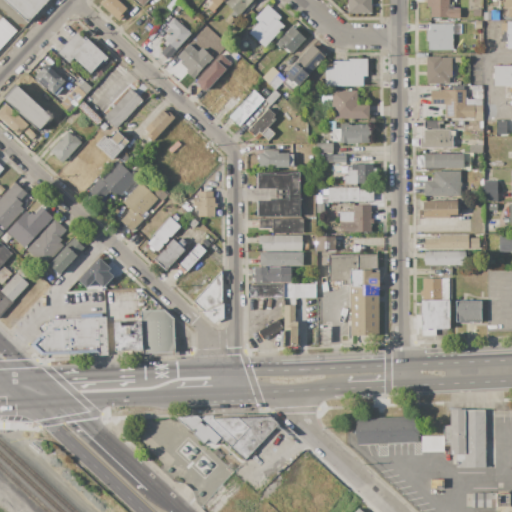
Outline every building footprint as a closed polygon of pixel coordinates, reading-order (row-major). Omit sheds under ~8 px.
[(48,0),(28,23),(3,0),(48,0)] [(100,5),(104,0),(117,0),(127,8),(116,20),(100,5)] [(227,0),(253,0),(237,16),(224,3),(227,0)] [(347,15),(347,0),(370,0),(371,14),(347,15)] [(430,18),(430,8),(425,8),(425,0),(449,0),(449,5),(453,5),(453,8),(459,8),(459,18),(430,18)] [(511,16),(511,0),(501,0),(502,8),(507,8),(507,17),(511,16)] [(264,47),(249,33),(258,23),(254,19),(267,5),(280,18),(278,21),(284,27),(264,47)] [(229,14),(235,18),(229,25),(224,21),(229,14)] [(0,48),(0,20),(2,18),(16,31),(0,48)] [(167,59),(161,53),(169,45),(163,40),(169,34),(164,30),(173,19),(190,33),(167,59)] [(511,48),(511,21),(499,22),(499,41),(505,41),(506,49),(511,48)] [(429,24),(460,24),(460,35),(452,35),(452,50),(428,50),(428,42),(426,42),(426,31),(429,31),(429,24)] [(275,44),(291,26),(305,39),(291,54),(282,46),(280,48),(275,44)] [(58,53),(76,34),(85,42),(87,40),(106,57),(90,73),(73,58),(69,63),(58,53)] [(212,58),(193,79),(186,73),(188,71),(178,62),(180,61),(176,57),(189,43),(198,52),(201,48),(212,58)] [(312,45),(325,57),(292,92),(282,83),(286,78),(283,76),(312,45)] [(220,55),(230,64),(205,92),(195,83),(220,55)] [(426,57),(440,57),(440,63),(451,63),(451,78),(448,78),(448,84),(426,84),(426,57)] [(363,86),(324,86),(324,67),(333,67),(333,61),(349,61),(349,59),(366,59),(366,77),(363,77),(363,86)] [(34,77),(46,64),(65,81),(60,86),(62,89),(55,97),(34,77)] [(511,66),(494,66),(494,86),(511,86),(511,66)] [(235,69),(241,74),(236,80),(248,91),(229,113),(221,106),(230,96),(226,92),(224,95),(221,92),(223,89),(218,85),(228,73),(230,75),(235,69)] [(279,72),(285,78),(274,90),(267,84),(279,72)] [(77,86),(78,88),(80,85),(76,81),(79,77),(91,88),(85,95),(69,113),(60,104),(77,86)] [(16,86),(50,117),(38,130),(18,112),(4,99),(16,86)] [(469,86),(482,86),(482,94),(479,94),(479,93),(475,93),(475,94),(470,94),(470,92),(469,92),(469,86)] [(130,89),(142,100),(117,129),(104,117),(130,89)] [(263,99),(239,126),(229,117),(253,90),(263,99)] [(274,90),(280,95),(270,106),(264,101),(274,90)] [(430,90),(465,90),(465,97),(467,97),(467,99),(481,99),(481,121),(473,121),(473,118),(444,118),(444,105),(430,105),(430,90)] [(332,119),(332,91),(357,91),(357,103),(368,103),(369,119),(332,119)] [(321,93),(331,93),(331,105),(321,105),(321,93)] [(0,109),(5,104),(28,125),(18,136),(0,119),(0,109)] [(267,109),(275,115),(273,117),(276,120),(268,128),(275,134),(268,142),(261,135),(256,140),(246,131),(267,109)] [(175,118),(158,135),(157,133),(152,138),(144,129),(162,110),(167,115),(170,113),(175,118)] [(424,121),(438,121),(438,129),(424,129),(424,121)] [(326,122),(335,122),(335,129),(332,129),(332,130),(326,130),(326,122)] [(340,143),(340,142),(332,142),(332,130),(332,129),(335,129),(339,129),(339,124),(348,124),(348,125),(370,125),(370,143),(357,143),(357,144),(345,144),(345,143),(340,143)] [(28,128),(35,135),(31,140),(24,133),(28,128)] [(423,130),(449,130),(449,135),(452,135),(452,140),(454,140),(454,146),(452,146),(452,148),(419,149),(419,138),(423,138),(423,130)] [(68,131),(80,143),(63,162),(50,150),(68,131)] [(127,142),(111,160),(95,146),(104,135),(108,138),(109,137),(110,139),(116,132),(127,142)] [(177,141),(180,145),(171,153),(168,150),(177,141)] [(316,143),(333,143),(333,153),(316,153),(316,143)] [(424,155),(462,154),(462,152),(469,152),(469,145),(482,145),(482,155),(472,155),(473,166),(470,166),(470,167),(462,167),(462,169),(424,170),(424,155)] [(258,168),(258,153),(262,153),(262,151),(277,151),(277,153),(288,153),(288,154),(293,154),(293,166),(288,166),(288,168),(258,168)] [(126,155),(130,160),(126,163),(122,158),(126,155)] [(332,156),(346,156),(345,169),(339,169),(339,162),(332,162),(332,156)] [(144,174),(138,181),(139,182),(121,200),(110,190),(100,201),(89,191),(117,161),(129,173),(135,166),(144,174)] [(351,165),(372,165),(372,169),(375,169),(375,174),(372,174),(372,184),(344,184),(344,176),(348,176),(348,168),(351,168),(351,165)] [(423,196),(423,181),(430,181),(430,178),(433,178),(433,171),(460,171),(460,196),(423,196)] [(299,172),(300,217),(256,217),(256,201),(275,200),(275,199),(286,199),(286,191),(274,191),(274,189),(256,189),(256,172),(299,172)] [(483,180),(496,180),(497,202),(483,202),(483,180)] [(139,182),(157,199),(141,217),(143,219),(131,232),(120,221),(131,210),(121,200),(139,182)] [(5,230),(0,225),(0,200),(14,183),(27,193),(20,202),(22,204),(20,207),(22,209),(5,230)] [(327,202),(327,188),(358,188),(358,190),(373,190),(373,200),(372,200),(372,202),(327,202)] [(215,191),(215,217),(197,217),(197,211),(195,211),(195,206),(194,206),(194,198),(197,198),(197,192),(215,191)] [(423,201),(457,201),(457,215),(451,215),(449,217),(449,218),(423,219),(423,201)] [(181,207),(185,202),(191,207),(187,212),(181,207)] [(316,204),(324,204),(324,213),(316,213),(316,204)] [(353,206),(371,206),(371,218),(373,218),(373,224),(371,224),(371,233),(339,233),(339,223),(353,223),(353,206)] [(24,247),(7,231),(26,211),(29,214),(31,212),(34,215),(41,207),(52,217),(24,247)] [(147,243),(152,237),(151,236),(169,217),(170,219),(174,215),(179,219),(175,223),(180,227),(156,252),(155,250),(153,252),(148,247),(150,246),(147,243)] [(193,219),(198,223),(193,229),(188,225),(193,219)] [(26,250),(55,220),(65,230),(59,237),(62,240),(60,242),(64,246),(44,267),(26,250)] [(259,220),(302,220),(303,234),(271,234),(271,228),(259,228),(259,220)] [(424,250),(424,239),(438,239),(438,235),(468,235),(468,250),(424,250)] [(261,251),(261,244),(258,244),(258,236),(301,236),(301,251),(261,251)] [(498,237),(511,236),(511,251),(498,252),(498,237)] [(315,237),(335,237),(335,251),(315,251),(315,237)] [(49,264),(74,238),(84,247),(59,274),(49,264)] [(166,270),(154,259),(163,249),(164,250),(167,246),(166,245),(172,239),(177,244),(181,238),(184,241),(182,242),(184,244),(181,248),(184,250),(166,270)] [(470,239),(479,238),(479,249),(470,249),(470,239)] [(178,264),(197,244),(205,251),(184,274),(177,268),(179,265),(178,264)] [(0,256),(5,251),(11,256),(6,262),(0,256)] [(424,252),(465,252),(465,266),(424,266),(424,252)] [(259,253),(302,253),(303,266),(259,267),(259,253)] [(327,280),(327,255),(378,255),(378,335),(350,335),(350,280),(327,280)] [(86,289),(91,283),(99,290),(113,274),(96,259),(77,280),(86,289)] [(0,283),(0,269),(3,266),(11,274),(1,284),(0,283)] [(253,268),(290,267),(290,283),(253,283),(253,279),(251,279),(251,274),(253,274),(253,268)] [(221,270),(222,305),(223,319),(213,324),(201,312),(203,311),(192,302),(221,270)] [(11,302),(0,291),(17,274),(18,275),(21,272),(27,278),(24,281),(28,284),(11,302)] [(422,280),(448,279),(449,299),(420,299),(420,291),(422,291),(422,280)] [(247,284),(315,284),(315,299),(247,299),(247,284)] [(0,291),(11,302),(0,316),(0,291)] [(420,301),(448,300),(449,329),(435,329),(435,336),(421,336),(420,301)] [(455,301),(480,301),(480,322),(455,322),(455,301)] [(283,306),(294,306),(294,323),(296,323),(297,346),(284,347),(283,306)] [(141,311),(163,310),(172,319),(174,350),(158,352),(142,351),(141,321),(141,311)] [(45,330),(46,327),(49,326),(48,323),(52,323),(52,320),(81,318),(80,314),(101,313),(102,317),(105,317),(108,355),(40,358),(29,347),(45,330)] [(258,332),(278,319),(283,328),(263,340),(258,332)] [(114,323),(120,323),(120,326),(134,325),(134,322),(141,321),(142,351),(115,351),(114,323)] [(449,409),(485,410),(486,455),(486,468),(456,468),(456,455),(450,455),(450,445),(443,445),(443,436),(443,426),(449,426),(449,409)] [(220,438),(213,446),(207,439),(203,444),(186,428),(174,417),(197,416),(200,419),(220,438)] [(244,460),(220,438),(200,419),(204,416),(213,416),(212,419),(269,417),(277,425),(244,460)] [(355,419),(417,417),(418,443),(356,445),(355,419)] [(162,429),(164,427),(172,435),(170,437),(162,429)] [(443,436),(443,445),(443,452),(421,452),(421,437),(443,436)] [(167,438),(171,442),(170,444),(171,444),(169,447),(163,442),(167,438)] [(429,479),(443,479),(443,489),(429,489),(429,479)] [(471,493),(508,493),(509,508),(471,508),(471,493)]
